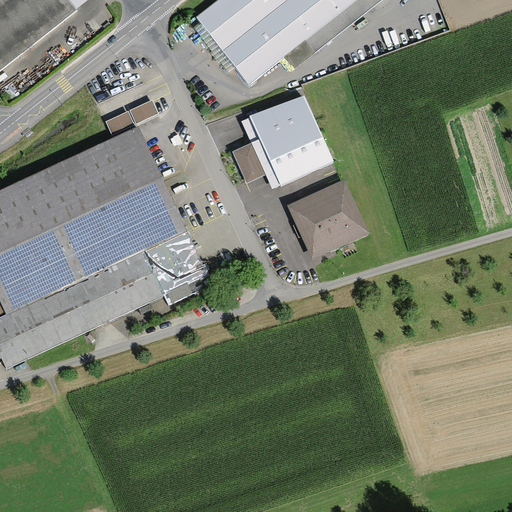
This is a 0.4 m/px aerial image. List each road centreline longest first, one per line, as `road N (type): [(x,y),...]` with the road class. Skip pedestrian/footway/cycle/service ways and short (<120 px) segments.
road 1 (residential): [(274,298),(171,74),(139,23)]
road 2 (residential): [(274,298),(0,385)]
road 3 (residential): [(511,231),(274,298)]
road 4 (secondary): [(0,133),(139,23)]
